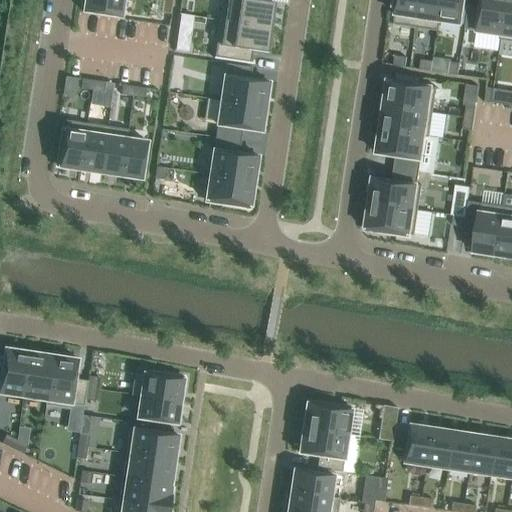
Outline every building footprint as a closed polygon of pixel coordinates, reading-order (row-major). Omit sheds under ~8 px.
[(85,0),(84,12),(121,18),(123,0),(85,0)] [(223,0),(220,21),(271,28),(272,23),(275,3),(256,1),(255,0),(223,0)] [(394,0),(394,7),(397,7),(394,25),(416,28),(420,0),(394,0)] [(420,0),(416,28),(439,31),(440,22),(442,0),(420,0)] [(442,0),(440,22),(462,25),(465,0),(442,0)] [(469,5),(465,30),(501,36),(502,36),(507,0),(481,0),(481,7),(469,5)] [(501,41),(499,54),(511,55),(511,0),(507,0),(502,36),(501,36),(500,40),(501,41)] [(163,1),(161,13),(171,14),(173,3),(163,1)] [(190,52),(194,16),(180,14),(176,51),(190,52)] [(214,57),(214,58),(246,63),(246,62),(248,50),(267,53),(270,33),(271,28),(220,21),(215,57),(214,57)] [(395,56),(394,66),(406,68),(407,58),(395,56)] [(433,62),(432,72),(458,76),(460,64),(451,63),(451,61),(434,58),(433,62)] [(421,60),(420,70),(432,72),(433,62),(421,60)] [(227,64),(221,101),(265,107),(269,82),(250,79),(252,68),(227,64)] [(82,79),(81,89),(92,90),(94,81),(82,79)] [(94,81),(92,90),(104,92),(106,82),(94,81)] [(388,81),(384,105),(433,113),(437,88),(388,81)] [(122,85),(121,95),(133,97),(134,87),(122,85)] [(134,87),(133,97),(144,98),(146,89),(134,87)] [(487,88),(485,102),(492,103),(511,106),(511,92),(494,89),(487,88)] [(207,98),(204,123),(218,125),(216,138),(241,141),(242,129),(262,132),(265,107),(221,101),(207,98)] [(384,105),(381,130),(430,137),(433,113),(384,105)] [(466,106),(465,118),(474,120),(476,108),(466,106)] [(465,118),(463,130),(473,131),(474,120),(465,118)] [(66,120),(59,167),(80,170),(87,123),(66,120)] [(87,123),(80,170),(101,173),(108,127),(87,123)] [(108,127),(101,173),(121,176),(127,139),(129,130),(108,127)] [(381,130),(377,154),(396,157),(395,170),(419,173),(434,175),(440,139),(430,137),(381,130)] [(216,138),(210,175),(254,181),(258,156),(239,153),(241,141),(216,138)] [(127,139),(121,176),(142,180),(148,142),(127,139)] [(156,166),(155,178),(164,180),(166,168),(156,166)] [(373,179),(370,204),(419,211),(422,186),(418,185),(419,173),(394,170),(393,182),(373,179)] [(210,175),(206,199),(225,202),(224,205),(241,208),(241,205),(251,206),(254,181),(210,175)] [(456,186),(454,200),(468,202),(470,188),(456,186)] [(469,202),(465,227),(477,229),(474,253),(496,256),(504,207),(469,202)] [(370,204),(366,228),(375,230),(375,233),(391,235),(392,232),(415,236),(415,235),(430,237),(433,213),(419,211),(370,204)] [(511,208),(504,207),(496,256),(511,258),(511,208)] [(454,216),(452,226),(464,228),(466,218),(454,216)] [(0,381),(0,393),(23,397),(29,353),(5,349),(3,358),(0,358),(0,361),(0,374),(1,375),(0,381)] [(54,356),(29,353),(23,397),(46,400),(47,401),(54,356)] [(78,360),(54,356),(47,401),(46,400),(45,405),(71,409),(72,404),(84,406),(85,400),(87,388),(88,381),(75,379),(78,360)] [(131,396),(141,397),(141,396),(180,402),(184,379),(169,377),(169,374),(153,372),(152,375),(135,372),(131,396)] [(88,381),(87,388),(97,389),(98,377),(88,376),(88,381)] [(95,401),(97,389),(87,388),(85,400),(95,401)] [(177,425),(180,402),(141,396),(141,397),(137,419),(177,425)] [(307,404),(303,428),(348,435),(351,410),(333,407),(333,404),(317,402),(316,405),(307,404)] [(383,405),(377,440),(392,443),(398,408),(383,405)] [(431,429),(409,425),(403,463),(426,466),(431,429)] [(126,453),(175,460),(178,436),(129,428),(126,453)] [(348,435),(303,428),(299,453),(319,456),(317,468),(342,472),(348,435)] [(453,432),(431,429),(426,466),(447,469),(453,432)] [(474,435),(453,432),(447,469),(468,473),(474,435)] [(80,434),(78,446),(88,447),(89,436),(80,434)] [(13,449),(17,440),(6,435),(2,444),(13,449)] [(495,438),(474,435),(468,473),(490,476),(495,438)] [(511,473),(511,440),(495,438),(490,476),(511,479),(511,473)] [(17,440),(13,449),(23,454),(28,445),(17,440)] [(88,447),(78,446),(76,458),(86,459),(88,447)] [(126,453),(122,477),(171,484),(175,460),(126,453)] [(294,470),(291,492),(331,498),(331,497),(334,476),(294,470)] [(82,471),(80,483),(90,484),(91,472),(82,471)] [(170,494),(171,484),(122,477),(118,502),(123,502),(123,500),(170,507),(172,494),(170,494)] [(378,477),(376,489),(386,491),(387,479),(378,477)] [(291,492),(287,511),(338,511),(340,499),(331,497),(331,498),(291,492)] [(420,508),(421,498),(409,496),(408,506),(420,508)] [(433,500),(421,498),(420,508),(431,509),(433,500)] [(77,499),(76,511),(81,511),(85,511),(87,501),(77,499)] [(169,511),(170,507),(123,500),(123,502),(121,511),(169,511)] [(462,511),(464,504),(452,502),(450,511),(462,511)] [(364,503),(363,511),(373,511),(374,505),(364,503)]
